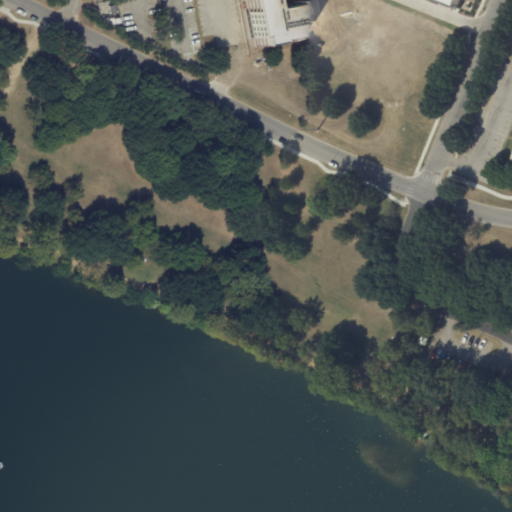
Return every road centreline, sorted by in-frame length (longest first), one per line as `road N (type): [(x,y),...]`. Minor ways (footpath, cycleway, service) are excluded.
road 1 (residential): [(67,25),(399,184),(511,219)]
road 2 (residential): [(511,340),(435,305),(411,280),(405,244),(421,192)]
road 3 (residential): [(421,192),(496,0)]
